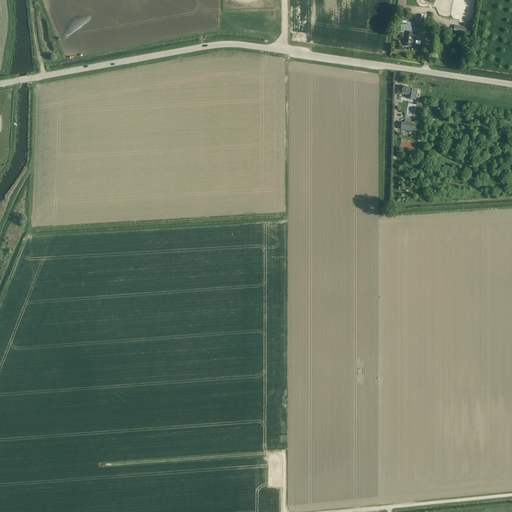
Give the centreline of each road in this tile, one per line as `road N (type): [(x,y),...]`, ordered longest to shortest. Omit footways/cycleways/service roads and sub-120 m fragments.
road 1 (unclassified): [(0,83),(230,43),(511,84)]
road 2 (track): [(283,511),(283,452),(105,465)]
road 3 (track): [(342,511),(511,494)]
